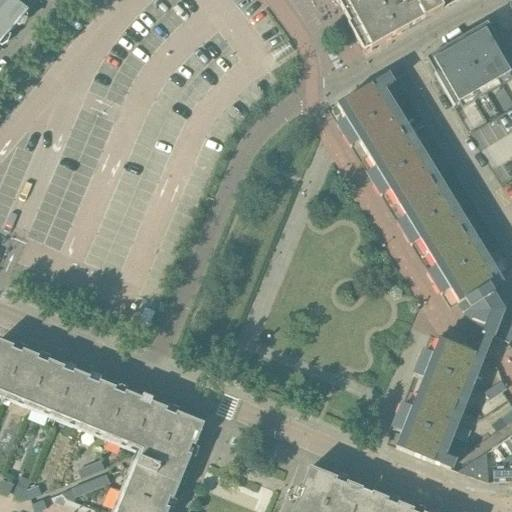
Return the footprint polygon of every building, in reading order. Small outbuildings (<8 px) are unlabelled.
[(0,0),(0,43),(9,31),(11,32),(28,11),(13,0),(0,0)] [(37,0),(13,0),(28,11),(37,0)] [(335,0),(353,32),(352,33),(363,54),(461,0),(335,0)] [(511,68),(487,25),(474,32),(426,60),(453,108),(500,81),(511,74),(511,68)] [(392,72),(396,79),(406,72),(402,66),(392,72)] [(396,79),(399,85),(410,79),(406,72),(396,79)] [(393,86),(386,76),(336,106),(464,316),(461,326),(482,334),(481,335),(492,339),(502,313),(486,288),(493,284),(378,95),(393,86)] [(413,85),(410,79),(399,85),(403,91),(413,85)] [(403,91),(406,96),(407,97),(417,91),(416,89),(413,85),(403,91)] [(417,91),(407,97),(411,104),(421,97),(418,92),(417,91)] [(421,97),(411,104),(415,110),(425,103),(421,97)] [(415,110),(418,116),(429,110),(425,103),(415,110)] [(432,116),(429,110),(418,116),(422,122),(432,116)] [(436,122),(432,116),(422,122),(426,128),(436,122)] [(426,128),(430,134),(440,128),(436,122),(426,128)] [(444,134),(440,128),(430,134),(434,141),(444,134)] [(434,141),(437,147),(448,141),(444,134),(434,141)] [(437,147),(441,153),(452,147),(448,141),(437,147)] [(455,153),(452,147),(441,153),(445,159),(455,153)] [(445,159),(449,166),(459,159),(455,153),(445,159)] [(449,166),(453,172),(463,165),(459,159),(449,166)] [(467,172),(463,165),(453,172),(457,178),(467,172)] [(471,178),(467,172),(457,178),(460,184),(471,178)] [(460,184),(464,190),(474,184),(471,178),(460,184)] [(464,190),(468,196),(478,190),(474,184),(464,190)] [(468,196),(472,203),(482,196),(478,190),(468,196)] [(472,203),(476,209),(486,203),(482,196),(472,203)] [(476,209),(479,215),(490,209),(486,203),(476,209)] [(479,215),(483,221),(494,215),(490,209),(479,215)] [(483,221),(487,227),(497,221),(494,215),(483,221)] [(487,227),(491,234),(501,227),(497,221),(487,227)] [(491,234),(495,240),(505,233),(501,227),(491,234)] [(509,240),(505,233),(495,240),(498,246),(509,240)] [(498,246),(502,252),(511,246),(511,244),(509,240),(498,246)] [(511,254),(511,246),(502,252),(506,259),(511,254)] [(136,331),(145,335),(154,313),(145,309),(136,331)] [(511,329),(507,326),(503,332),(511,337),(511,329)] [(511,339),(511,337),(503,332),(497,340),(509,344),(511,339)] [(477,355),(438,340),(395,450),(450,471),(454,460),(438,454),(477,355)] [(13,348),(0,342),(0,393),(145,452),(138,469),(138,468),(118,511),(168,511),(169,510),(166,509),(170,500),(173,501),(191,457),(188,456),(192,447),(195,448),(204,426),(176,414),(175,418),(166,414),(167,410),(151,404),(150,407),(140,403),(141,400),(125,394),(124,397),(114,393),(116,390),(99,383),(98,386),(89,382),(90,379),(74,373),(73,376),(63,372),(64,369),(48,362),(47,365),(37,362),(39,358),(23,352),(21,355),(12,351),(13,348)] [(497,396),(505,390),(501,383),(492,389),(497,396)] [(492,389),(484,394),(489,401),(497,396),(492,389)] [(511,419),(509,414),(500,420),(505,427),(511,422),(511,419)] [(471,432),(456,426),(451,438),(466,444),(471,432)] [(504,467),(492,468),(493,484),(511,483),(511,437),(504,442),(511,455),(504,460),(504,467)] [(488,485),(482,457),(458,472),(457,474),(488,485)] [(98,463),(86,468),(90,476),(102,471),(98,463)] [(78,481),(90,476),(86,468),(75,473),(78,481)] [(337,480),(309,469),(300,491),(303,492),(300,501),(297,500),(291,511),(413,511),(397,504),(396,508),(387,504),(388,501),(372,494),(371,497),(361,493),(362,490),(346,484),(345,487),(336,483),(337,480)] [(104,477),(92,482),(95,490),(107,485),(104,477)] [(12,486),(1,482),(0,484),(0,490),(9,494),(12,486)] [(84,494),(95,490),(92,482),(80,486),(84,494)] [(72,499),(84,494),(80,486),(68,491),(72,499)] [(27,492),(16,488),(13,496),(27,502),(27,492)] [(27,502),(41,496),(38,488),(27,492),(27,502)] [(40,511),(46,510),(43,502),(31,506),(33,511),(40,511)]
